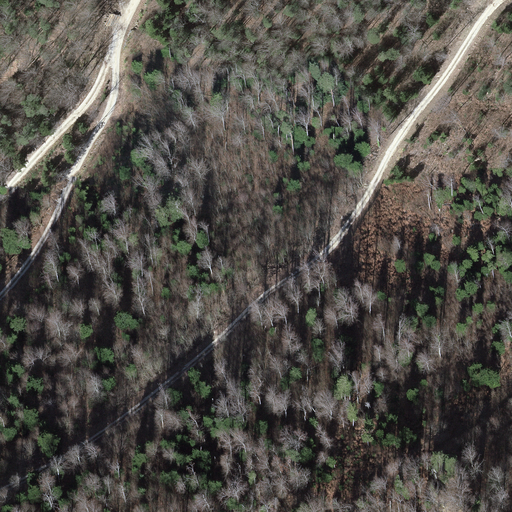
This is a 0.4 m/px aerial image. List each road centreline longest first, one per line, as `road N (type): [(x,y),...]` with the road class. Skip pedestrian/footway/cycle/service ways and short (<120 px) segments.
road 1 (track): [(0,489),(127,414),(327,248),(498,0)]
road 2 (track): [(137,0),(116,45),(104,117),(37,248),(0,297)]
road 3 (track): [(0,197),(90,96),(116,45)]
road 4 (track): [(403,464),(511,391)]
